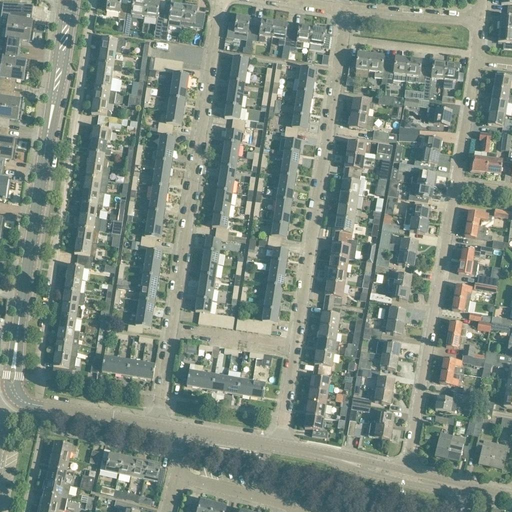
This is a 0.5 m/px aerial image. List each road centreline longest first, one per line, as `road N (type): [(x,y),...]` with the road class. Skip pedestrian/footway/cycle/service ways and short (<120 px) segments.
road 1 (residential): [(155,426),(221,0)]
road 2 (residential): [(278,447),(342,40)]
road 3 (residential): [(406,472),(453,188)]
road 4 (residential): [(56,228),(93,0)]
road 5 (residential): [(39,406),(37,360),(56,228)]
road 6 (tertiary): [(47,134),(75,0)]
road 7 (tertiary): [(63,0),(47,134)]
road 8 (residential): [(476,56),(342,40)]
road 9 (residential): [(479,20),(345,10)]
road 10 (residential): [(453,188),(476,60)]
road 11 (residential): [(301,511),(176,476)]
road 12 (tertiary): [(14,395),(25,271)]
